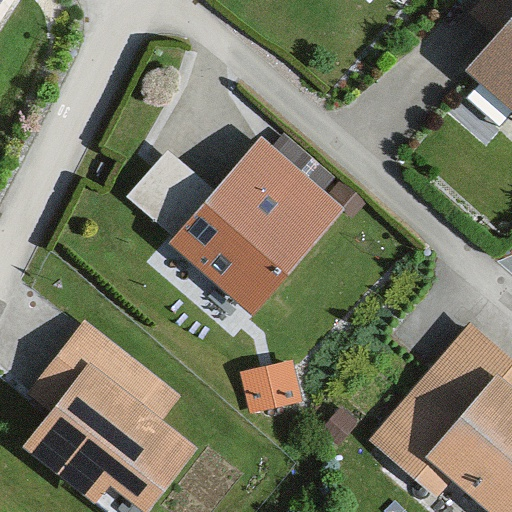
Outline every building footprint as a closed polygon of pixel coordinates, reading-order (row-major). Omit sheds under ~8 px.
[(511,86),(511,19),(479,59),(511,86)] [(339,203),(265,137),(181,229),(255,296),(339,203)] [(175,143),(132,189),(174,229),(217,183),(175,143)] [(301,355),(247,364),(254,408),(308,399),(301,355)] [(191,439),(97,361),(42,424),(138,503),(191,439)] [(511,378),(505,372),(442,442),(511,506),(511,378)]
